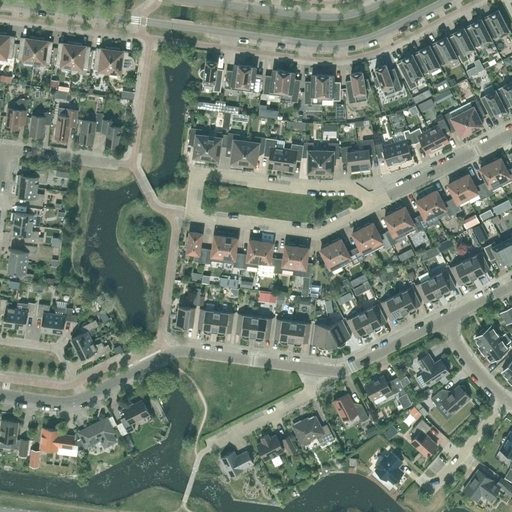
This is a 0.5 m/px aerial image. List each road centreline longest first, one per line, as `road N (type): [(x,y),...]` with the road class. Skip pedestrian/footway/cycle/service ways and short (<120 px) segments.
road 1 (tertiary): [(0,5),(326,47),(375,38),(451,0)]
road 2 (residential): [(397,190),(193,177),(189,214),(315,238),(373,218)]
road 3 (residential): [(83,397),(180,351),(335,373),(446,322)]
road 4 (tertiary): [(385,0),(327,18),(195,0)]
road 5 (residential): [(397,190),(511,133)]
